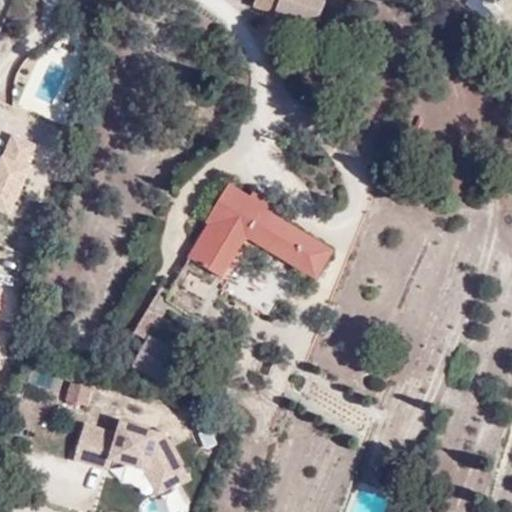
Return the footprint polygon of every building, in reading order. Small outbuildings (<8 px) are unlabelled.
[(241,0),(246,1),(244,10),(310,27),(316,0),(241,0)] [(319,238),(226,179),(202,215),(201,223),(184,251),(218,275),(248,230),(302,266),(319,238)] [(161,303),(148,295),(127,328),(140,335),(161,303)] [(163,379),(180,347),(145,328),(127,360),(163,379)] [(61,395),(85,400),(88,385),(65,378),(61,395)] [(73,464),(168,489),(171,476),(172,476),(182,438),(119,421),(116,432),(84,423),(73,464)]
